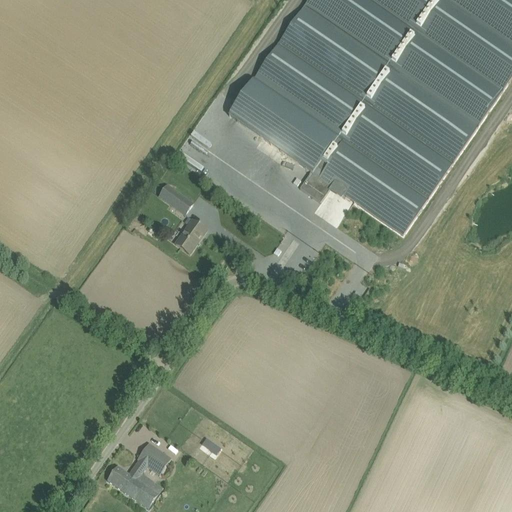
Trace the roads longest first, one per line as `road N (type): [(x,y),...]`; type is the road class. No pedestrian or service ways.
road 1 (unclassified): [(61,511),(223,285),(242,278),(511,403)]
road 2 (track): [(163,365),(0,257)]
